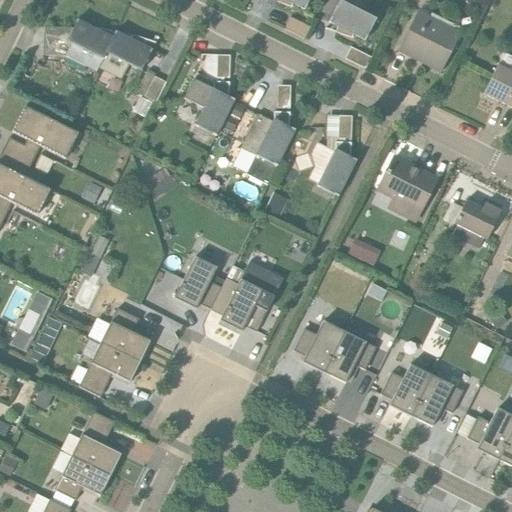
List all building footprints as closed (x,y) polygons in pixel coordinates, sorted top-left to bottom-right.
[(274,0),(273,4),(289,8),(290,6),(302,11),(307,0),(274,0)] [(369,0),(338,0),(326,24),(335,29),(333,34),(350,40),(351,37),(361,42),(362,42),(373,20),(362,14),(369,0)] [(415,13),(395,53),(438,75),(461,31),(430,15),(427,19),(415,13)] [(308,29),(288,19),(283,30),(303,40),(308,29)] [(43,29),(42,57),(64,58),(95,73),(104,55),(113,34),(99,30),(88,30),(87,27),(76,22),(71,30),(43,29)] [(126,39),(114,33),(104,55),(140,74),(150,51),(142,46),(144,41),(127,36),(126,39)] [(369,59),(349,49),(343,60),(363,71),(369,59)] [(496,67),(481,96),(511,110),(511,75),(510,74),(511,69),(511,59),(503,55),(497,68),(496,67)] [(228,57),(199,56),(198,68),(181,101),(201,111),(193,128),(203,133),(214,138),(232,102),(227,99),(228,84),(222,84),(222,80),(227,80),(228,57)] [(164,85),(144,74),(134,94),(153,104),(164,85)] [(288,88),(275,88),(275,111),(288,111),(288,88)] [(149,104),(138,99),(130,113),(142,119),(149,104)] [(242,109),(235,106),(220,135),(228,139),(242,109)] [(39,148),(63,160),(77,134),(23,108),(10,134),(26,141),(22,148),(7,140),(0,154),(0,167),(23,180),(39,148)] [(288,129),(288,114),(272,114),(270,124),(255,115),(255,116),(238,150),(239,150),(230,168),(265,186),(293,132),(288,129)] [(349,159),(350,119),(325,117),(323,149),(315,144),(308,157),(312,169),(306,181),(337,197),(355,163),(349,159)] [(384,211),(413,226),(436,180),(391,157),(373,193),(389,202),(384,211)] [(0,167),(0,225),(10,205),(34,217),(47,192),(23,180),(0,167)] [(146,192),(152,201),(174,187),(169,178),(168,178),(162,170),(144,182),(149,190),(146,192)] [(101,190),(89,184),(83,198),(94,204),(101,190)] [(285,202),(271,194),(263,212),(277,219),(285,202)] [(484,242),(499,213),(483,205),(480,210),(464,202),(460,209),(449,204),(440,223),(451,228),(452,226),(454,228),(449,237),(475,251),(481,241),(484,242)] [(106,243),(95,237),(77,274),(89,280),(106,243)] [(511,238),(503,257),(511,262),(511,238)] [(355,239),(348,253),(373,264),(379,250),(355,239)] [(213,271),(192,260),(172,300),(187,308),(190,303),(208,312),(220,290),(219,289),(222,283),(210,277),(213,271)] [(258,293),(238,283),(231,296),(220,290),(208,312),(208,313),(220,319),(218,323),(233,331),(236,325),(254,334),(265,314),(252,307),(258,293)] [(95,321),(86,339),(98,345),(137,364),(147,344),(130,335),(136,321),(115,311),(107,327),(95,321)] [(291,353),(309,362),(307,368),(321,375),(341,335),(320,324),(314,337),(302,332),(291,353)] [(28,359),(40,365),(57,334),(46,327),(28,359)] [(17,332),(9,348),(21,353),(29,338),(17,332)] [(363,372),(373,351),(341,335),(321,375),(343,386),(344,384),(348,386),(356,369),(362,372),(363,372)] [(127,385),(137,364),(98,345),(77,389),(98,400),(109,376),(127,385)] [(499,368),(511,372),(511,356),(504,354),(499,368)] [(378,396),(396,406),(394,411),(408,418),(428,379),(407,368),(400,381),(389,375),(378,396)] [(450,415),(460,394),(428,379),(408,418),(429,429),(431,427),(435,429),(443,413),(449,416),(450,415)] [(50,397),(38,391),(31,406),(43,412),(50,397)] [(454,436),(483,449),(480,454),(495,462),(511,428),(511,420),(494,411),(487,425),(475,419),(474,421),(464,416),(454,436)] [(69,458),(108,478),(118,457),(101,448),(112,425),(91,414),(78,441),(66,435),(57,452),(69,458)] [(511,428),(495,462),(511,470),(511,428)] [(60,476),(53,492),(73,502),(78,492),(93,499),(94,496),(98,498),(108,478),(69,458),(69,460),(58,454),(50,471),(60,476)] [(15,461),(5,456),(0,465),(0,474),(7,478),(15,461)] [(68,511),(48,502),(42,511),(68,511)]
